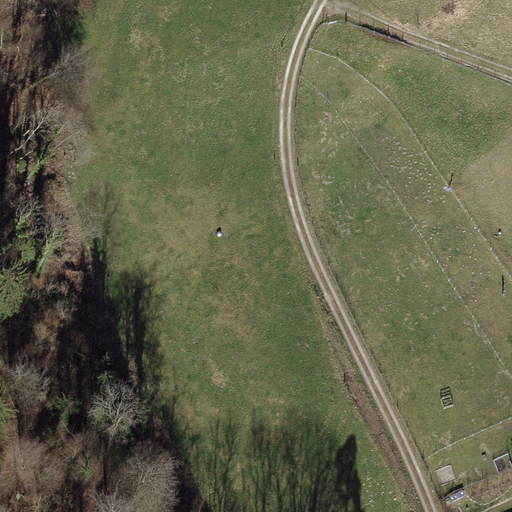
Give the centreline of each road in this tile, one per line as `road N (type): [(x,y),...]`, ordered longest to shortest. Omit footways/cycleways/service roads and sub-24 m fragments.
road 1 (track): [(432,511),(304,231),(289,176),(290,83),(323,0)]
road 2 (track): [(325,0),(511,73)]
